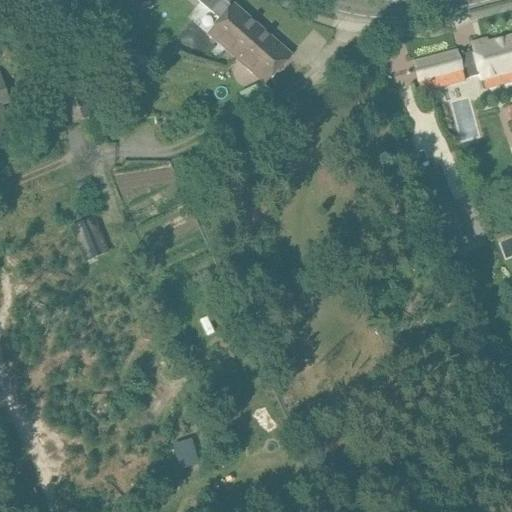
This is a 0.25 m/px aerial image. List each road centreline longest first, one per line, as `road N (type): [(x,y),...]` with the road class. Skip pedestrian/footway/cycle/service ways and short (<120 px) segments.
road 1 (track): [(347,6),(310,58),(203,144),(58,165),(0,186)]
road 2 (residential): [(332,0),(392,10),(459,0)]
